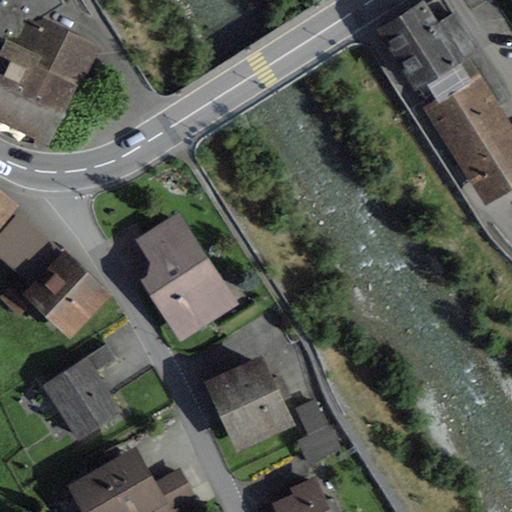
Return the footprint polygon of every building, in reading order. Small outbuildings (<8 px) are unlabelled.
[(0,0),(0,109),(37,128),(50,123),(75,73),(81,76),(93,51),(34,22),(63,3),(60,0),(0,0)] [(511,178),(511,147),(488,110),(507,98),(441,0),(430,0),(383,30),(426,97),(430,94),(492,191),(511,178)] [(18,217),(0,237),(0,251),(16,266),(42,238),(18,217)] [(151,279),(183,329),(227,301),(174,219),(145,238),(164,267),(163,271),(151,279)] [(104,296),(67,260),(36,294),(73,329),(104,296)] [(16,283),(3,296),(17,311),(31,297),(16,283)] [(106,344),(45,383),(80,437),(119,411),(93,372),(115,358),(106,344)] [(227,409),(242,441),(288,419),(278,399),(288,394),(281,379),(268,384),(259,363),(244,370),(241,364),(208,378),(207,384),(220,412),(227,409)] [(299,409),(311,434),(326,427),(315,402),(299,409)] [(340,448),(329,426),(326,427),(311,434),(300,439),(311,462),(340,448)] [(132,454),(77,486),(91,511),(133,511),(152,502),(157,511),(171,511),(194,499),(178,471),(151,487),(132,454)] [(339,511),(335,501),(323,506),(313,482),(296,489),(299,497),(280,505),(283,511),(339,511)]
